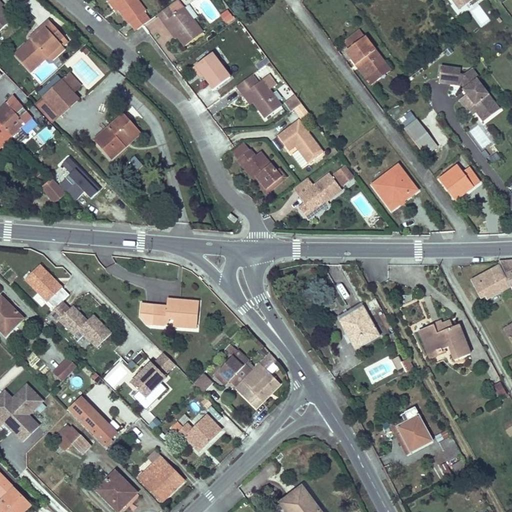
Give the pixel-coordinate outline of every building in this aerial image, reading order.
[(118,9),(110,0),(108,0),(107,1),(115,11),(118,9)] [(136,0),(110,0),(118,9),(128,23),(129,23),(135,31),(142,26),(149,21),(143,13),(145,11),(136,0)] [(162,11),(156,15),(163,24),(166,22),(176,36),(184,46),(202,33),(192,20),(184,9),(177,0),(176,0),(167,7),(162,11)] [(467,0),(458,0),(454,3),(459,9),(469,2),(467,0)] [(188,6),(184,9),(192,20),(197,17),(188,6)] [(0,8),(0,7),(0,30),(11,20),(0,8)] [(476,9),(472,12),(477,19),(481,16),(476,9)] [(233,17),(228,10),(221,15),(226,22),(233,17)] [(26,51),(22,47),(14,54),(30,72),(46,57),(60,45),(66,40),(48,20),(29,38),(31,40),(34,44),(26,51)] [(166,22),(163,24),(173,38),(176,36),(166,22)] [(360,31),(345,42),(350,48),(365,37),(360,31)] [(346,51),(356,65),(359,63),(369,76),(385,64),(365,37),(350,48),(346,51)] [(31,40),(22,47),(26,51),(34,44),(31,40)] [(60,45),(46,57),(50,61),(64,49),(60,45)] [(211,54),(195,66),(200,73),(203,71),(216,88),(229,78),(211,54)] [(265,57),(257,63),(261,68),(269,62),(265,57)] [(359,63),(356,65),(366,78),(369,76),(359,63)] [(369,76),(366,78),(371,84),(390,70),(385,64),(369,76)] [(469,92),(466,94),(467,96),(479,110),(476,113),(483,122),(499,110),(476,80),(478,78),(472,70),(464,75),(459,74),(460,69),(440,67),(438,83),(459,85),(464,86),(469,92)] [(70,73),(62,80),(73,92),(80,85),(70,73)] [(251,75),(236,87),(242,95),(245,93),(252,102),(264,118),(281,106),(269,90),(261,80),(257,83),(251,75)] [(268,75),(261,80),(269,90),(276,85),(268,75)] [(73,92),(62,80),(61,80),(42,97),(60,117),(62,115),(79,100),(73,92)] [(469,92),(464,86),(459,85),(466,94),(469,92)] [(245,93),(242,95),(249,105),(252,102),(245,93)] [(294,95),(289,99),(296,108),(301,104),(294,95)] [(12,96),(0,111),(0,122),(12,136),(19,144),(29,135),(26,133),(30,130),(25,125),(33,118),(18,100),(12,96)] [(479,110),(467,96),(465,98),(460,102),(472,116),(476,113),(479,110)] [(404,127),(416,118),(410,111),(399,120),(404,127)] [(33,118),(25,125),(30,130),(43,119),(38,114),(33,118)] [(125,146),(121,142),(136,129),(123,114),(93,141),(110,159),(125,146)] [(436,147),(416,120),(403,129),(424,156),(436,147)] [(288,151),(294,145),(297,143),(308,158),(306,160),(309,164),(322,154),(298,121),(278,137),(288,151)] [(0,122),(0,146),(12,136),(0,122)] [(136,129),(121,142),(125,146),(140,133),(136,129)] [(238,160),(250,150),(244,142),(231,153),(238,160)] [(297,143),(294,145),(306,160),(308,158),(297,143)] [(238,160),(253,179),(256,177),(266,189),(281,177),(276,171),(260,152),(255,156),(250,150),(238,160)] [(496,154),(489,159),(493,165),(500,160),(496,154)] [(72,174),(60,185),(76,202),(85,193),(91,200),(103,189),(97,182),(81,166),(72,156),(62,164),(72,174)] [(142,166),(134,156),(128,162),(136,171),(142,166)] [(371,185),(389,208),(400,199),(403,202),(417,191),(397,166),(371,185)] [(456,166),(439,180),(454,200),(478,182),(468,169),(462,174),(456,166)] [(335,173),(344,184),(352,177),(343,167),(335,173)] [(256,177),(253,179),(266,195),(285,178),(278,170),(276,171),(281,177),(266,189),(256,177)] [(333,175),(341,186),(344,184),(335,173),(333,175)] [(314,188),(300,200),(303,204),(298,208),(307,221),(313,216),(311,213),(326,202),(341,190),(328,174),(313,186),(314,188)] [(65,193),(51,178),(41,188),(55,202),(65,193)] [(293,191),(300,200),(314,188),(313,186),(308,179),(293,191)] [(400,199),(389,208),(391,211),(403,202),(400,199)] [(326,202),(311,213),(313,216),(328,205),(326,202)] [(230,214),(227,218),(234,223),(236,219),(230,214)] [(511,260),(498,262),(500,265),(511,285),(511,287),(511,260)] [(500,265),(472,279),(480,294),(484,291),(487,296),(488,298),(511,285),(500,265)] [(63,289),(57,282),(55,283),(52,281),(54,279),(40,266),(26,280),(48,303),(63,289)] [(344,302),(350,300),(345,286),(339,288),(344,302)] [(0,330),(6,336),(23,319),(2,297),(0,299),(0,330)] [(175,304),(173,300),(168,300),(167,307),(142,305),(141,317),(148,325),(164,326),(169,323),(169,320),(174,321),(173,327),(197,329),(199,303),(180,301),(180,304),(175,304)] [(88,322),(77,311),(74,313),(70,310),(63,303),(50,316),(57,324),(60,321),(74,336),(80,331),(97,349),(112,335),(94,316),(88,322)] [(363,305),(343,317),(354,338),(350,340),(355,349),(380,336),(363,305)] [(391,326),(384,313),(380,315),(387,328),(391,326)] [(343,317),(339,319),(350,340),(354,338),(343,317)] [(434,324),(419,330),(429,356),(437,352),(438,356),(443,354),(441,349),(449,346),(455,359),(470,353),(458,324),(453,326),(451,321),(442,325),(443,328),(437,330),(434,324)] [(440,322),(434,324),(437,330),(443,328),(442,325),(440,322)] [(224,352),(231,357),(236,350),(230,345),(224,352)] [(239,350),(233,357),(237,360),(243,354),(239,350)] [(165,376),(176,366),(165,354),(153,366),(151,364),(143,372),(140,375),(131,385),(146,399),(167,378),(165,376)] [(236,387),(253,370),(246,364),(250,361),(243,354),(237,360),(233,357),(215,375),(226,385),(230,381),(236,387)] [(266,357),(261,362),(265,366),(270,361),(266,357)] [(414,368),(409,358),(402,362),(408,372),(414,368)] [(63,382),(76,370),(67,360),(54,373),(63,382)] [(259,364),(236,388),(257,408),(280,384),(259,364)] [(212,382),(202,373),(193,383),(202,392),(212,382)] [(95,374),(91,378),(96,384),(101,379),(95,374)] [(493,386),(499,397),(506,393),(501,382),(493,386)] [(29,416),(44,402),(28,386),(13,400),(6,392),(0,398),(0,409),(17,427),(12,431),(24,443),(40,427),(29,416)] [(83,398),(71,411),(105,446),(115,436),(107,428),(109,425),(83,398)] [(212,405),(206,399),(201,403),(208,410),(212,405)] [(414,407),(404,413),(408,420),(397,426),(411,452),(432,440),(414,407)] [(17,427),(0,409),(0,418),(5,423),(12,431),(17,427)] [(408,420),(404,413),(402,414),(403,418),(392,425),(407,454),(411,452),(397,426),(408,420)] [(185,437),(193,446),(197,443),(202,449),(222,431),(207,415),(193,429),(188,424),(184,428),(179,423),(173,428),(183,439),(185,437)] [(162,423),(155,418),(148,426),(154,431),(162,423)] [(59,436),(54,441),(64,451),(71,444),(82,455),(91,446),(73,427),(71,429),(68,425),(58,435),(59,436)] [(109,425),(107,428),(115,436),(118,434),(109,425)] [(461,454),(451,436),(438,443),(448,462),(461,454)] [(197,443),(193,446),(199,452),(202,449),(197,443)] [(161,457),(139,479),(162,502),(184,480),(161,457)] [(450,474),(446,462),(433,466),(437,478),(450,474)] [(116,472),(97,491),(118,511),(137,493),(116,472)] [(0,511),(19,511),(20,511),(24,511),(30,506),(0,475),(0,495),(4,499),(0,502),(0,511)] [(281,504),(287,511),(320,511),(302,488),(281,504)]
